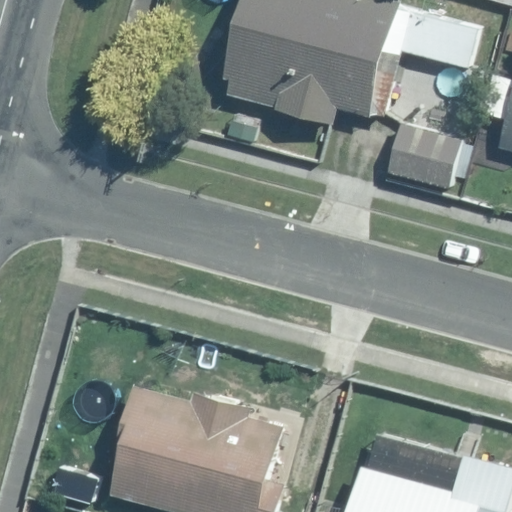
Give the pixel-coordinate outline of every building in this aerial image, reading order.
[(488,24),(399,0),(250,0),(225,94),(342,126),(346,110),(401,125),(421,52),(476,67),(488,24)] [(511,112),(501,146),(511,149),(511,112)] [(404,126),(392,174),(457,190),(469,142),(404,126)] [(259,404),(206,390),(203,402),(145,388),(118,494),(186,511),(282,511),(305,424),(257,411),(259,404)] [(511,511),(511,466),(379,430),(356,511),(511,511)]
